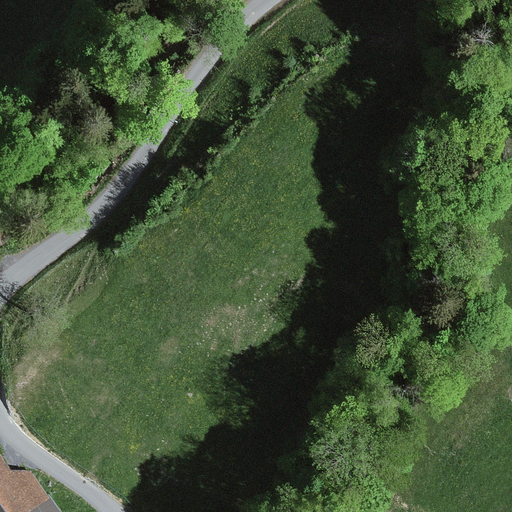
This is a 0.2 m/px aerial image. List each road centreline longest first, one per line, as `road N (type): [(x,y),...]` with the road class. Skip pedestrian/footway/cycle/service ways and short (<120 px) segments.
road 1 (residential): [(264,0),(220,42),(116,188),(0,298)]
road 2 (residential): [(0,424),(107,511)]
